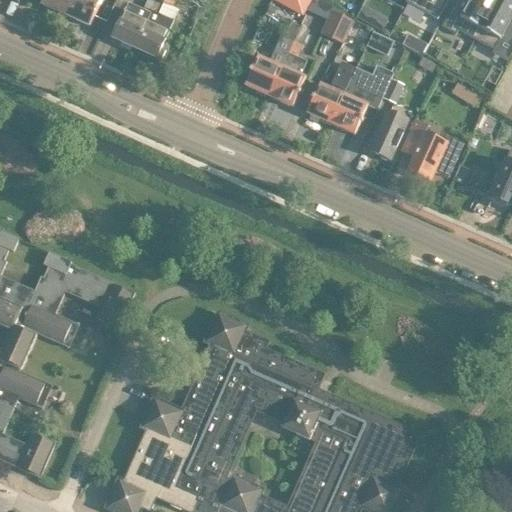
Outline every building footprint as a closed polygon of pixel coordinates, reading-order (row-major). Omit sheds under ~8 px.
[(41,0),(40,3),(64,14),(70,0),(41,0)] [(70,0),(64,14),(89,24),(99,0),(70,0)] [(114,0),(113,5),(124,9),(112,36),(134,46),(146,20),(150,11),(151,10),(155,0),(144,0),(141,7),(128,2),(128,0),(114,0)] [(166,48),(161,46),(168,30),(173,19),(178,8),(172,6),(174,0),(155,0),(151,10),(150,11),(146,20),(134,46),(133,50),(159,62),(166,48)] [(406,0),(405,1),(436,18),(446,0),(406,0)] [(454,0),(441,25),(456,33),(458,30),(474,38),(494,0),(454,0)] [(511,0),(494,0),(474,38),(494,49),(497,43),(511,50),(511,0)] [(362,4),(355,16),(367,23),(374,11),(362,4)] [(319,32),(331,37),(341,15),(329,9),(319,32)] [(341,15),(331,37),(342,41),(352,20),(341,15)] [(268,95),(292,39),(299,24),(290,21),(284,36),(281,35),(270,60),(258,55),(245,86),(268,95)] [(296,56),(301,44),(308,29),(299,24),(292,39),(268,95),(290,105),(304,75),(301,74),(307,60),(296,56)] [(419,40),(414,51),(421,54),(427,44),(419,40)] [(451,53),(446,64),(456,70),(462,59),(451,53)] [(320,83),(307,112),(330,123),(354,68),(348,65),(341,62),(330,87),(320,83)] [(354,68),(330,123),(354,133),(360,120),(361,121),(363,118),(361,117),(367,105),(377,109),(382,98),(390,79),(393,74),(377,66),(372,76),(354,68)] [(390,80),(382,98),(395,104),(404,86),(390,80)] [(466,100),(471,90),(457,82),(452,92),(466,100)] [(380,156),(385,159),(388,158),(391,159),(409,119),(387,109),(369,149),(378,153),(380,156)] [(463,144),(455,140),(451,138),(446,139),(426,130),(428,125),(415,119),(400,151),(413,157),(407,170),(429,180),(433,171),(447,177),(463,144)] [(511,205),(511,202),(511,149),(510,149),(490,195),(511,205)] [(459,164),(454,175),(469,182),(474,171),(459,164)] [(0,460),(39,477),(55,441),(32,431),(26,444),(2,434),(18,397),(42,407),(52,385),(21,371),(38,334),(68,347),(79,324),(55,314),(65,289),(102,305),(97,317),(119,327),(134,292),(69,264),(70,261),(49,252),(44,264),(48,265),(42,278),(40,277),(34,291),(0,276),(0,274),(6,262),(3,260),(8,248),(13,250),(18,239),(0,230),(0,460)] [(357,511),(361,505),(375,511),(391,511),(402,489),(395,486),(418,432),(316,388),(322,373),(264,348),(267,340),(245,330),(247,324),(218,311),(205,340),(211,342),(182,409),(154,397),(141,425),(148,428),(126,480),(119,477),(106,506),(120,511),(138,511),(141,505),(149,508),(156,494),(197,511),(357,511)]
